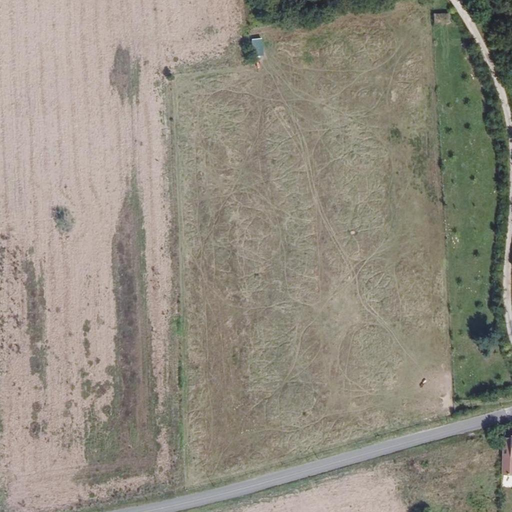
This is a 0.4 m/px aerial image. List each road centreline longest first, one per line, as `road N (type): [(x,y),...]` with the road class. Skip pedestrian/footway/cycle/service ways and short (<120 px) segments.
road 1 (tertiary): [(511,415),(151,511)]
road 2 (residential): [(445,0),(467,24),(506,110),(511,333)]
